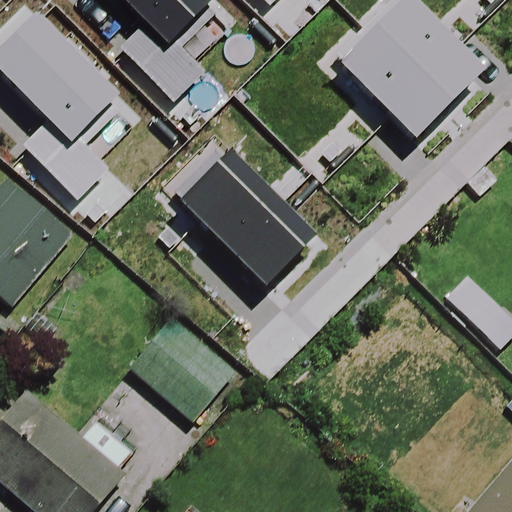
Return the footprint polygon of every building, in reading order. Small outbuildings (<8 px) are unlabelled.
[(275,18),(257,0),(138,0),(132,6),(209,83),(275,18)] [(402,33),(368,0),(352,0),(332,20),(374,62),(402,33)] [(362,70),(321,29),(292,58),(334,99),(362,70)] [(133,93),(74,33),(0,105),(0,151),(35,188),(133,93)] [(0,77),(18,61),(0,42),(0,77)] [(65,245),(0,191),(0,308),(7,315),(65,245)] [(472,302),(421,260),(403,282),(454,324),(472,302)] [(228,383),(179,340),(161,360),(150,350),(125,378),(186,431),(228,383)] [(73,448),(19,403),(0,425),(0,496),(19,511),(93,511),(131,466),(87,431),(73,448)] [(511,511),(511,465),(471,511),(511,511)]
